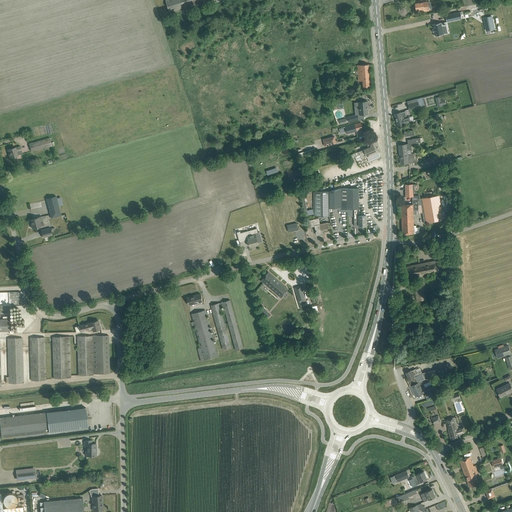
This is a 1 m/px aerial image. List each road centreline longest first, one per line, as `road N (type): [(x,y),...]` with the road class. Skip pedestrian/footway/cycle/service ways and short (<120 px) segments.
road 1 (unclassified): [(114,301),(271,258),(389,239)]
road 2 (secondary): [(375,0),(389,239)]
road 3 (unclassified): [(114,301),(55,316),(34,304),(0,181)]
road 4 (unclassified): [(283,390),(121,404)]
road 5 (track): [(245,356),(120,376)]
road 6 (unclassified): [(389,239),(432,240),(511,213)]
road 7 (unknown): [(0,389),(120,376)]
